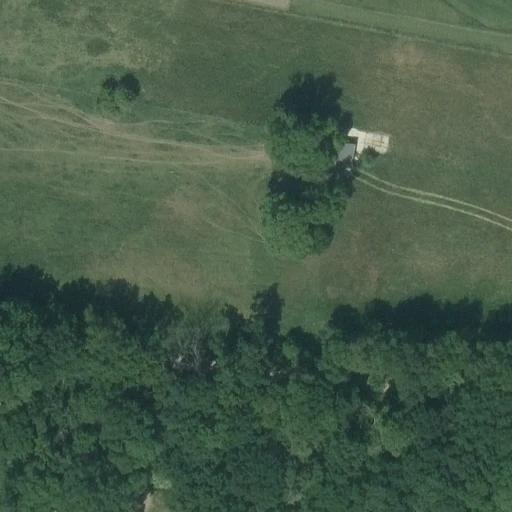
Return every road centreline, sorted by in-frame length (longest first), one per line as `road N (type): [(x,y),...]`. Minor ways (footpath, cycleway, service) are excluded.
road 1 (track): [(511,403),(0,343)]
road 2 (track): [(126,511),(135,492),(122,471),(0,403)]
